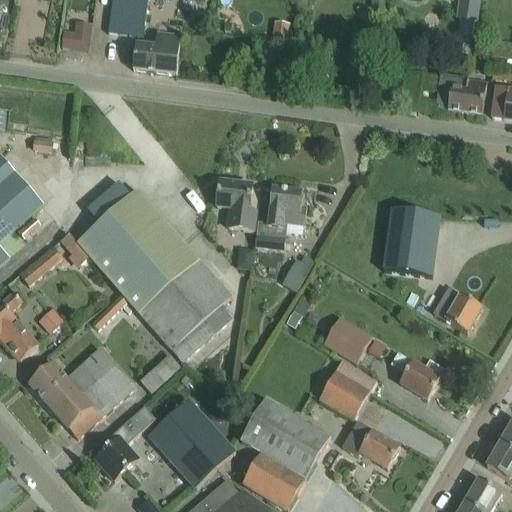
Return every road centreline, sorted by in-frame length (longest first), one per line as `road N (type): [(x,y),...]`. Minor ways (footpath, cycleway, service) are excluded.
road 1 (tertiary): [(442,130),(0,66)]
road 2 (residential): [(428,511),(511,371)]
